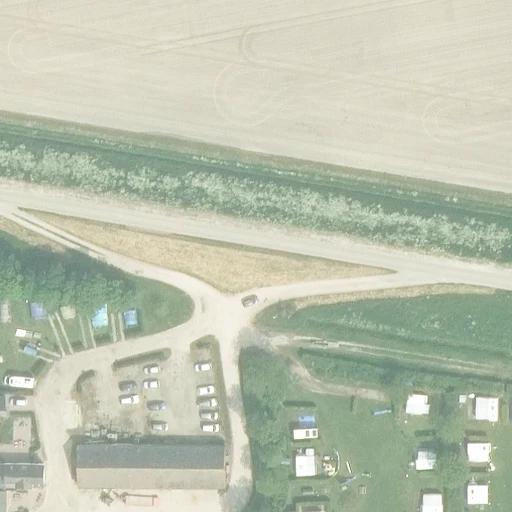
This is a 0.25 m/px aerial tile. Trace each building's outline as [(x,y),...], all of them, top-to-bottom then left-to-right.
[(2,249),(0,262),(13,263),(15,251),(2,249)] [(490,401),(490,381),(468,380),(467,400),(490,401)] [(429,414),(441,414),(442,389),(430,388),(429,414)] [(224,446),(79,445),(79,485),(224,485),(224,446)] [(0,466),(0,482),(18,483),(18,485),(44,486),(44,464),(11,463),(11,466),(0,466)] [(469,489),(482,489),(482,471),(469,471),(469,489)] [(448,477),(424,477),(425,501),(448,500),(448,477)]
